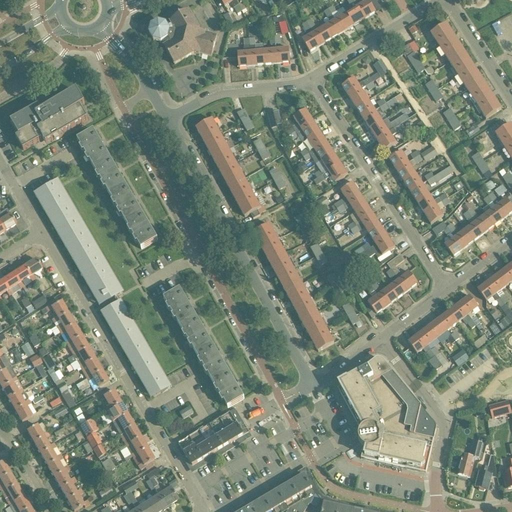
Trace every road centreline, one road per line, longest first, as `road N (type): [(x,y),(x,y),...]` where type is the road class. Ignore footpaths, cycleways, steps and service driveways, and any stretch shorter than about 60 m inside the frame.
road 1 (residential): [(151,91),(121,110),(281,403),(310,387)]
road 2 (residential): [(205,511),(38,234)]
road 3 (residential): [(310,387),(167,119)]
road 4 (residential): [(447,288),(309,80)]
road 5 (residential): [(434,511),(442,422),(380,340)]
road 6 (residential): [(309,80),(446,2)]
road 7 (residential): [(167,119),(220,92),(309,80)]
